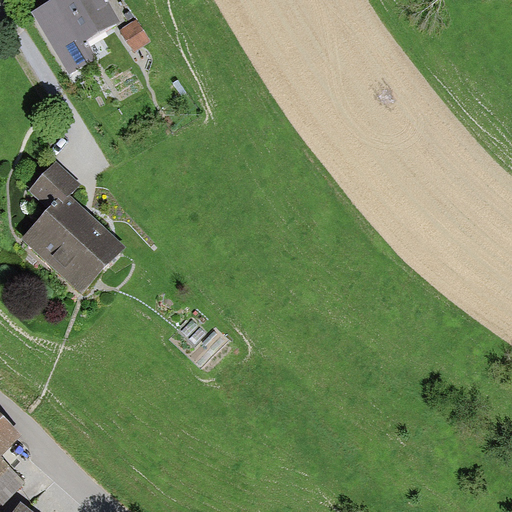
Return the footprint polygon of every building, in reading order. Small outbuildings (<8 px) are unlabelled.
[(51,0),(31,12),(68,74),(96,57),(86,40),(119,21),(106,0),(51,0)] [(120,30),(133,52),(152,41),(138,19),(120,30)] [(49,209),(21,238),(81,294),(126,246),(72,195),(82,184),(57,161),(29,190),(49,209)] [(0,413),(0,509),(27,483),(1,456),(22,435),(0,413)] [(37,511),(21,500),(11,511),(37,511)]
